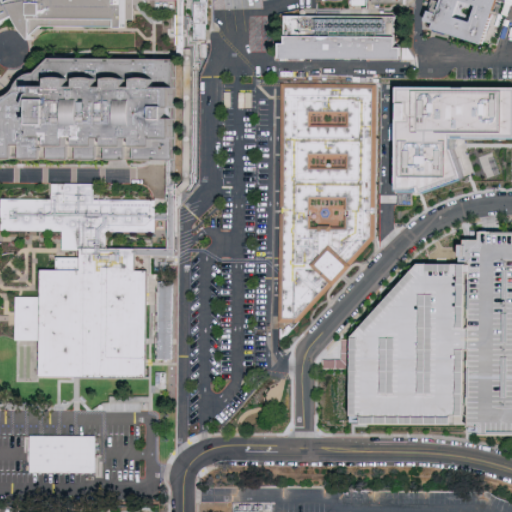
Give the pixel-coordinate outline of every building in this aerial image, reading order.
[(194,0),(196,39),(210,38),(209,0),(194,0)] [(440,0),(432,27),(482,44),(496,0),(440,0)] [(288,57),(406,57),(406,45),(399,45),(399,14),(292,14),(292,41),(288,41),(288,57)] [(0,100),(0,158),(118,160),(177,160),(177,57),(52,55),(36,72),(30,73),(23,77),(17,83),(14,90),(4,97),(0,100)] [(375,237),(376,84),(281,83),(280,207),(282,207),(282,212),(280,212),(279,322),(298,322),(332,285),(333,286),(351,266),(350,265),(375,237)] [(511,83),(401,86),(402,118),(408,118),(409,126),(406,126),(406,145),(409,145),(409,154),(401,154),(402,182),(413,182),(413,186),(436,186),(436,187),(456,186),(456,176),(465,176),(465,134),(511,132),(511,83)] [(40,376),(76,377),(146,377),(147,270),(135,270),(135,248),(107,247),(107,231),(155,231),(156,200),(95,199),(95,183),(53,183),(52,199),(2,198),(1,230),(63,231),(63,249),(81,249),(81,254),(80,257),(57,257),(57,269),(41,269),(41,296),(16,296),(16,317),(16,340),(40,340),(40,376)] [(414,204),(414,192),(401,192),(401,203),(414,204)] [(344,338),(344,359),(325,359),(325,368),(358,368),(364,359),(364,414),(375,414),(375,423),(466,423),(466,414),(480,414),(480,432),(511,431),(511,230),(488,231),(488,237),(472,237),(472,252),(464,262),(422,262),(368,338),(344,338)] [(160,358),(175,358),(176,281),(161,281),(160,358)] [(31,435),(31,472),(95,472),(96,436),(31,435)]
